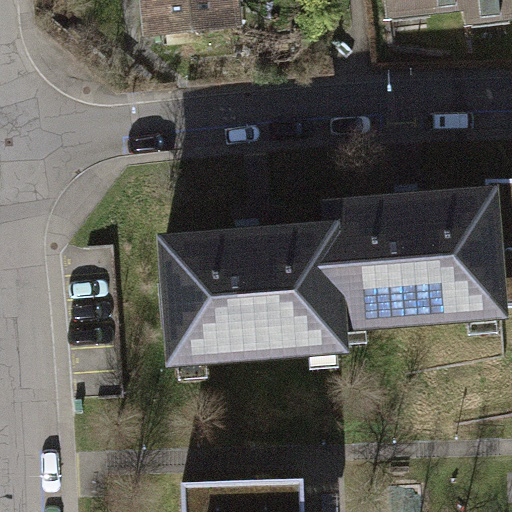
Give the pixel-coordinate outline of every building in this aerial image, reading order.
[(230,27),(227,0),(142,0),(146,35),(230,27)] [(511,0),(383,0),(385,12),(469,7),(469,19),(511,15),(511,0)] [(511,305),(511,178),(488,178),(490,197),(498,294),(498,306),(511,305)] [(326,209),(328,229),(333,306),(363,304),(365,323),(467,316),(465,296),(498,294),(490,197),(326,209)] [(335,332),(333,306),(328,229),(164,241),(172,345),(205,343),(206,356),(310,349),(308,334),(335,332)] [(178,485),(179,511),(302,511),(302,478),(178,485)]
